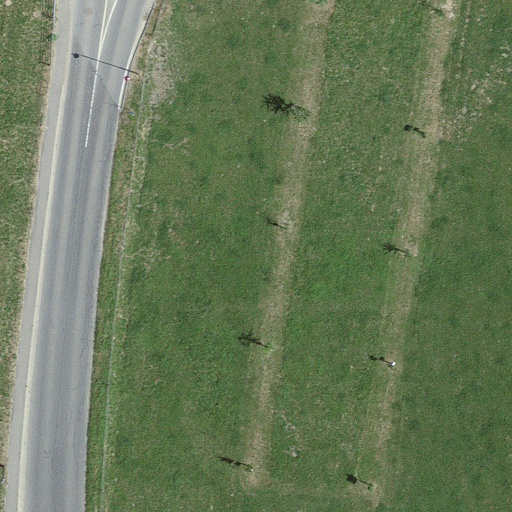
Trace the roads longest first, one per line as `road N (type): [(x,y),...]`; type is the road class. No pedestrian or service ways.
road 1 (tertiary): [(52,511),(78,163)]
road 2 (tertiary): [(78,163),(132,0)]
road 3 (tertiary): [(92,0),(78,163)]
